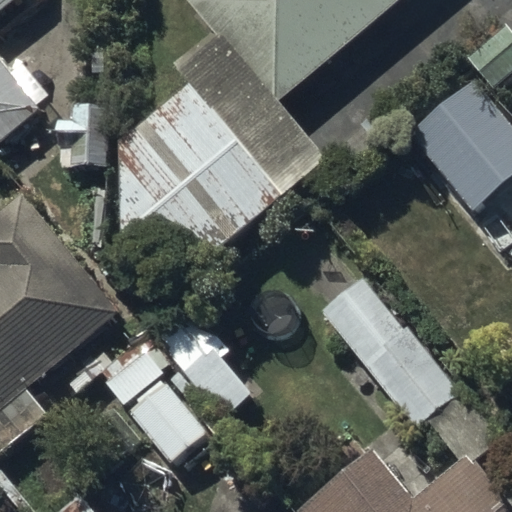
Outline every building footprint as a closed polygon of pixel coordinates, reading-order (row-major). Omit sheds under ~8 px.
[(0,0),(0,32),(39,1),(38,0),(0,0)] [(203,0),(189,12),(213,41),(169,80),(189,102),(276,199),(320,160),(281,116),(417,0),(203,0)] [(495,102),(511,87),(511,42),(509,38),(470,71),(495,102)] [(0,62),(0,148),(42,116),(0,62)] [(511,138),(474,94),(412,148),(478,226),(511,196),(511,138)] [(95,186),(188,290),(282,206),(276,199),(189,102),(95,186)] [(391,269),(437,228),(391,177),(345,218),(391,269)] [(34,403),(129,326),(33,209),(0,235),(0,469),(53,426),(34,403)] [(377,284),(324,324),(417,443),(469,402),(377,284)] [(172,388),(219,441),(257,409),(226,371),(235,363),(217,341),(210,348),(201,337),(166,366),(180,382),(172,388)] [(180,382),(166,366),(163,368),(148,350),(103,387),(176,476),(219,441),(172,388),(180,382)] [(348,487),(316,511),(507,511),(472,468),(417,511),(414,511),(375,463),(347,486),(348,487)]
